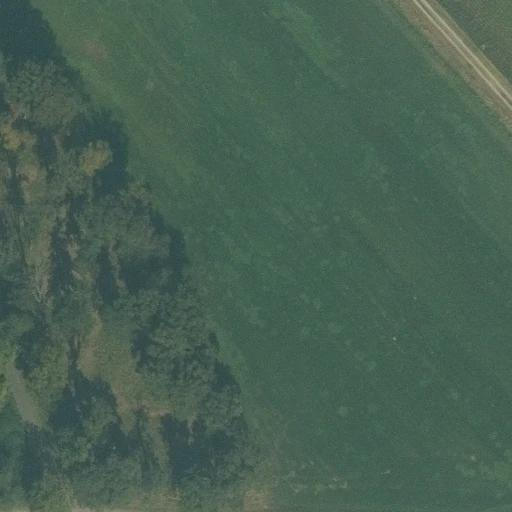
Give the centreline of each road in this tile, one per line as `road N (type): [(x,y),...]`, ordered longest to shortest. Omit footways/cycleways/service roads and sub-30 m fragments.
road 1 (unclassified): [(0,351),(63,511)]
road 2 (track): [(409,0),(511,114)]
